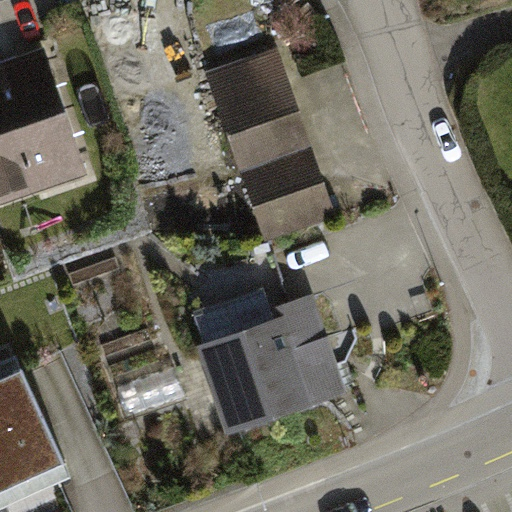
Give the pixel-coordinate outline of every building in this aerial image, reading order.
[(210,74),(242,163),(309,139),(278,50),(210,74)] [(42,52),(0,66),(0,197),(36,185),(31,171),(77,155),(42,52)] [(245,174),(268,239),(335,215),(313,150),(245,174)] [(237,428),(344,390),(311,299),(274,313),(265,289),(195,314),(237,428)] [(0,509),(70,480),(21,363),(0,371),(0,509)]
